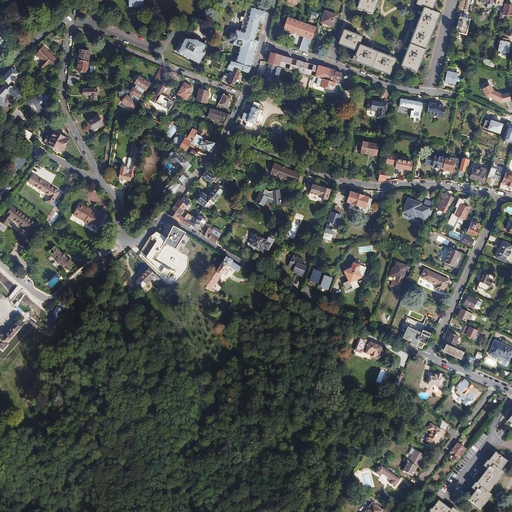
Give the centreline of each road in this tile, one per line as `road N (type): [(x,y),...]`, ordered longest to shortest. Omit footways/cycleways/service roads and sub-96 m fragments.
road 1 (residential): [(429,357),(330,318),(163,215)]
road 2 (residential): [(224,134),(339,181),(462,186),(501,196)]
road 3 (residential): [(261,45),(388,85),(452,94)]
road 4 (residential): [(71,27),(243,96)]
road 5 (residential): [(429,357),(501,196)]
road 6 (residential): [(71,27),(60,90),(98,181)]
road 7 (residential): [(396,511),(492,384)]
road 8 (residential): [(0,264),(41,297),(55,297),(123,239)]
